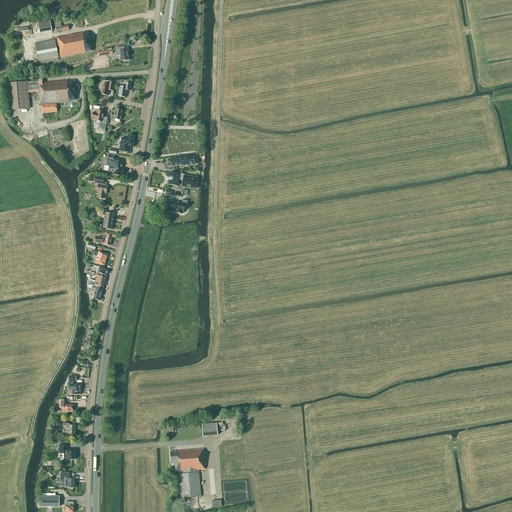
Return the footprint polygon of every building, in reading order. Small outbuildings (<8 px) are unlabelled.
[(38,23),(40,33),(52,31),(50,20),(38,23)] [(69,30),(68,25),(61,26),(60,21),(54,23),(56,32),(62,31),(69,30)] [(39,64),(59,60),(59,58),(85,53),(85,52),(92,51),(89,37),(88,37),(87,31),(82,32),(82,33),(57,38),(59,50),(57,50),(55,40),(35,43),(39,64)] [(120,56),(121,61),(129,60),(128,50),(122,50),(122,47),(115,48),(116,56),(120,56)] [(69,102),(69,101),(76,100),(74,80),(44,83),(43,77),(37,78),(37,84),(28,85),(28,93),(38,92),(39,100),(40,105),(42,105),(43,113),(57,112),(56,103),(69,102)] [(109,82),(108,85),(102,84),(100,94),(108,96),(109,90),(113,91),(114,83),(109,82)] [(125,98),(126,90),(130,91),(131,84),(125,83),(124,87),(120,86),(118,96),(125,98)] [(114,119),(121,120),(123,110),(115,109),(114,115),(111,115),(110,121),(114,122),(114,119)] [(105,132),(107,119),(103,118),(104,112),(97,111),(96,113),(93,112),(92,120),(95,120),(95,121),(99,122),(99,125),(99,126),(99,127),(99,128),(100,129),(100,130),(101,130),(102,131),(103,132),(105,132)] [(51,132),(55,146),(70,142),(66,128),(51,132)] [(134,142),(133,142),(134,136),(128,135),(127,138),(126,138),(126,139),(121,138),(119,151),(130,153),(131,147),(133,147),(134,142)] [(182,165),(182,166),(198,164),(197,154),(177,156),(177,159),(168,160),(168,166),(182,165)] [(104,158),(103,170),(114,171),(113,174),(121,175),(123,175),(124,169),(122,169),(122,164),(120,163),(120,160),(111,159),(104,158)] [(178,180),(179,180),(180,174),(170,172),(168,185),(177,186),(178,180)] [(184,176),(184,174),(180,174),(179,180),(183,181),(182,187),(195,189),(197,178),(184,176)] [(106,186),(107,183),(103,182),(104,179),(95,177),(94,183),(98,184),(97,192),(99,193),(98,198),(104,199),(105,194),(106,194),(107,186),(106,186)] [(188,200),(183,199),(182,202),(181,202),(180,201),(180,202),(178,202),(178,201),(177,202),(173,201),(173,203),(172,207),(172,209),(177,210),(177,212),(183,212),(183,210),(184,211),(185,204),(187,205),(188,200)] [(105,215),(104,220),(113,222),(114,214),(106,213),(107,210),(101,209),(100,215),(105,215)] [(112,230),(113,222),(104,220),(103,225),(99,225),(98,230),(103,231),(104,228),(112,230)] [(112,237),(115,238),(116,234),(113,233),(107,232),(107,236),(106,237),(103,237),(103,238),(95,237),(95,242),(103,243),(103,242),(105,242),(104,245),(110,246),(112,237)] [(93,255),(97,257),(106,260),(108,254),(99,251),(98,252),(94,251),(93,255)] [(95,263),(104,266),(106,260),(97,257),(95,263)] [(98,273),(97,272),(96,276),(105,278),(108,269),(100,267),(98,273)] [(89,280),(89,285),(94,286),(103,288),(104,282),(105,278),(96,276),(95,281),(89,280)] [(93,299),(99,301),(102,289),(96,287),(93,299)] [(72,388),(80,388),(80,384),(73,383),(73,382),(75,382),(76,381),(76,377),(75,376),(69,376),(68,381),(68,388),(72,388)] [(59,408),(65,408),(65,411),(73,411),(73,405),(65,405),(65,401),(59,401),(59,408)] [(66,428),(69,428),(69,430),(68,430),(66,431),(66,433),(68,434),(69,434),(75,434),(75,426),(69,426),(69,422),(63,422),(63,426),(66,426),(66,428)] [(218,435),(217,423),(202,424),(203,436),(218,435)] [(65,460),(74,460),(74,451),(67,451),(67,445),(60,444),(60,454),(65,454),(65,460)] [(203,449),(187,450),(178,451),(178,452),(175,452),(175,451),(170,452),(171,463),(174,463),(175,472),(178,471),(178,474),(180,498),(201,496),(199,473),(199,470),(204,469),(204,465),(205,465),(203,449)] [(74,488),(74,479),(69,479),(70,473),(61,473),(60,481),(63,482),(63,488),(68,488),(74,488)] [(39,507),(59,507),(59,496),(39,496),(39,507)] [(73,511),(74,511),(74,510),(73,509),(73,507),(73,502),(65,502),(65,511),(73,511)]
